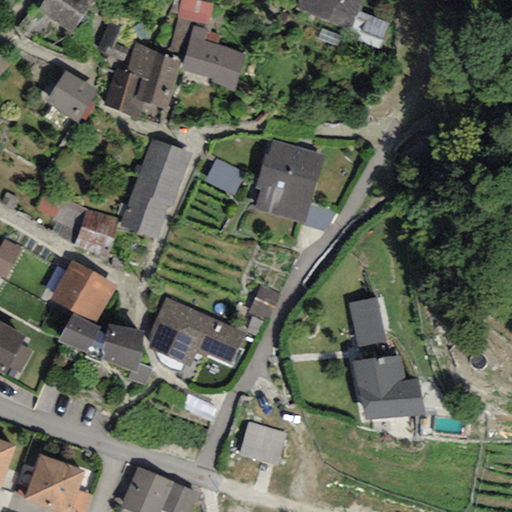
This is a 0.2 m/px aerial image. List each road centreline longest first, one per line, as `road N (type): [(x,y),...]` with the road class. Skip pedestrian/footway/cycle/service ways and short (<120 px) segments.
road 1 (residential): [(393,133),(337,248),(291,293),(236,394),(205,479)]
road 2 (residential): [(0,406),(205,479)]
